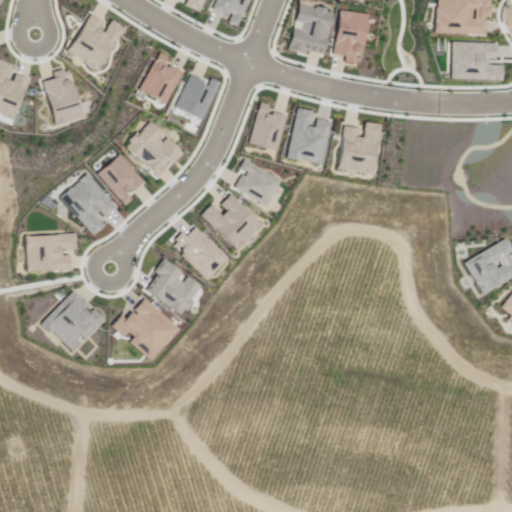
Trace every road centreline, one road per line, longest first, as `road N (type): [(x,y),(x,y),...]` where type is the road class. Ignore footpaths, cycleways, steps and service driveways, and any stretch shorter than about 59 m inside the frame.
road 1 (residential): [(511,99),(438,105),(338,89),(243,64),(120,0)]
road 2 (residential): [(243,64),(205,169),(107,269)]
